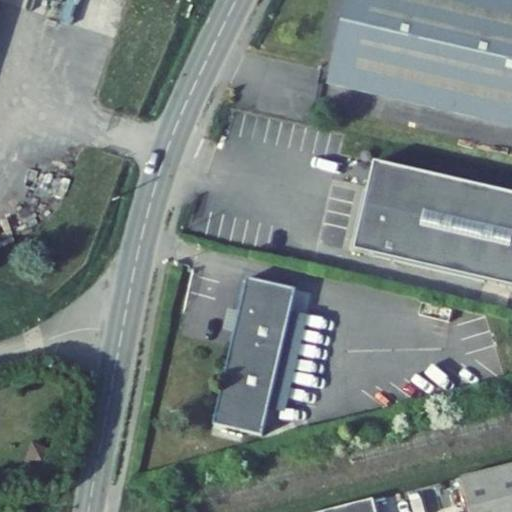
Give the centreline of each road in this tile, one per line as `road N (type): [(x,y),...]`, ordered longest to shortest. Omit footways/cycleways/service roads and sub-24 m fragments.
road 1 (secondary): [(237,0),(156,183),(122,330)]
road 2 (secondary): [(122,330),(88,511)]
road 3 (residential): [(0,356),(74,330),(122,330)]
